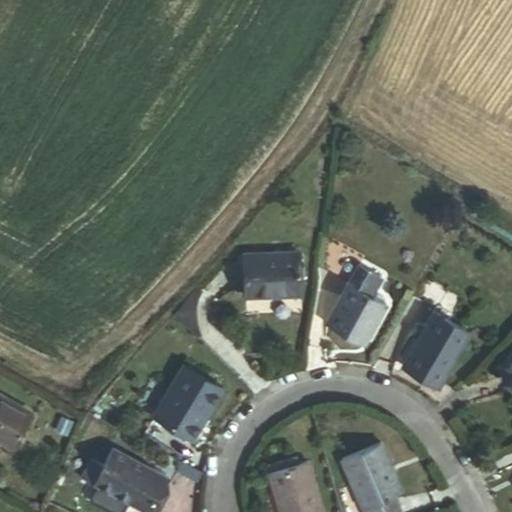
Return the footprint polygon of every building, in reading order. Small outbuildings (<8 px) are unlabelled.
[(319,268),(348,285),(359,265),(364,257),(323,234),(319,268)] [(243,299),(300,299),(300,256),(243,257),(243,299)] [(348,285),(326,327),(362,347),(385,305),(370,297),(381,277),(359,265),(348,285)] [(208,273),(172,314),(197,338),(197,306),(208,273)] [(440,386),(469,333),(433,314),(405,367),(440,386)] [(511,354),(499,368),(511,381),(511,354)] [(179,365),(151,418),(190,440),(219,387),(179,365)] [(0,440),(11,447),(28,415),(0,399),(0,440)] [(339,459),(361,511),(399,511),(392,495),(400,492),(379,443),(339,459)] [(165,475),(113,448),(104,465),(93,485),(82,506),(92,511),(123,511),(129,501),(147,511),(165,475)] [(266,464),(269,472),(298,464),(295,456),(266,464)] [(80,478),(93,485),(104,465),(91,458),(80,478)] [(269,472),(279,511),(321,511),(307,461),(298,464),(269,472)]
